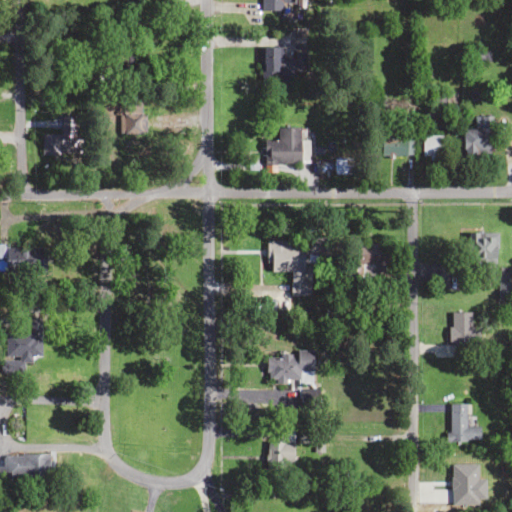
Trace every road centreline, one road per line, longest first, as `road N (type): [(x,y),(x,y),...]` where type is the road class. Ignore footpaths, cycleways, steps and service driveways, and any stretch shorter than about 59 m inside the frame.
road 1 (residential): [(0,204),(208,196),(511,201)]
road 2 (residential): [(206,463),(207,0)]
road 3 (residential): [(109,197),(106,454),(155,486),(183,484),(206,463)]
road 4 (residential): [(408,511),(413,204)]
road 5 (residential): [(16,204),(14,0)]
